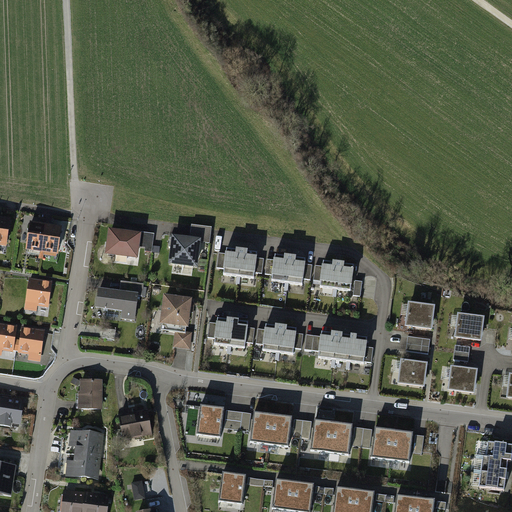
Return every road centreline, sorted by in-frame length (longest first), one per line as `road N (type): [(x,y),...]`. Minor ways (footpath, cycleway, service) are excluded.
road 1 (residential): [(160,375),(511,426)]
road 2 (track): [(91,201),(75,181),(66,0)]
road 3 (residential): [(75,365),(71,343),(91,201)]
road 4 (residential): [(160,375),(182,511)]
road 5 (residential): [(33,511),(51,390)]
